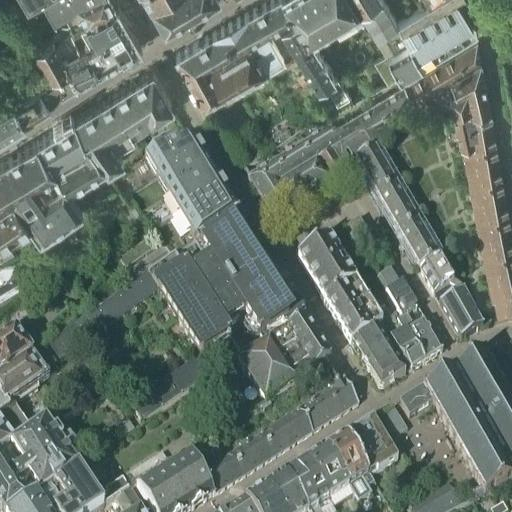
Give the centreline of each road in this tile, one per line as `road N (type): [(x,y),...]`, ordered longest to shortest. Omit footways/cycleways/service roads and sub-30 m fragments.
road 1 (residential): [(156,50),(374,408)]
road 2 (residential): [(211,511),(374,408)]
road 3 (residential): [(156,50),(0,148)]
road 4 (residential): [(374,408),(511,325)]
